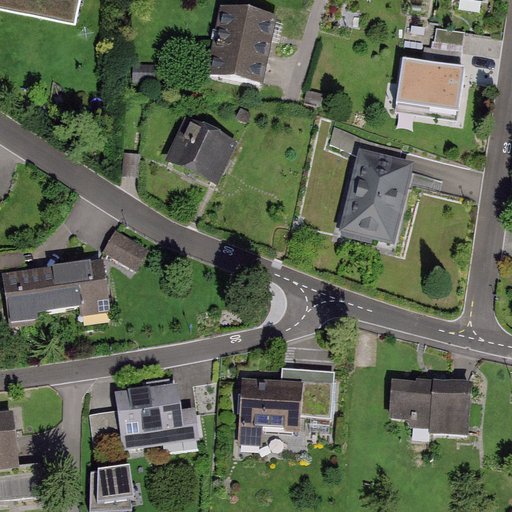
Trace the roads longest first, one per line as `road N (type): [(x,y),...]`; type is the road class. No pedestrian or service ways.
road 1 (residential): [(0,131),(210,252),(314,291)]
road 2 (residential): [(314,291),(294,325),(267,336),(0,381)]
road 3 (residential): [(476,340),(511,97)]
road 4 (residential): [(314,291),(476,340)]
